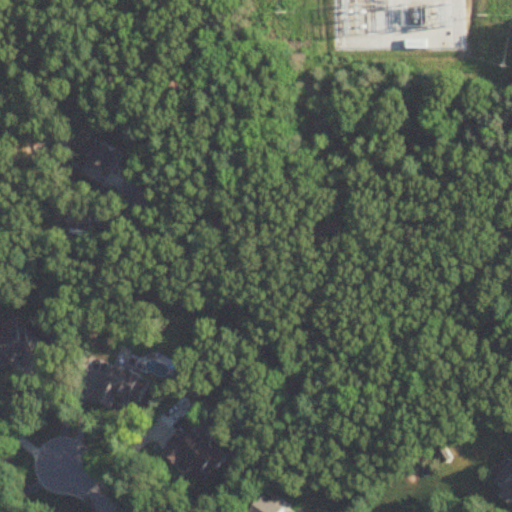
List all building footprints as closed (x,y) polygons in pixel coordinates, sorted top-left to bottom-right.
[(407,50),(428,50),(428,40),(407,40),(407,50)] [(89,164),(94,168),(90,175),(107,185),(125,153),(103,140),(89,164)] [(94,210),(72,207),(69,228),(92,230),(94,210)] [(0,333),(0,367),(38,356),(30,326),(0,333)] [(120,399),(138,407),(150,379),(116,365),(100,402),(115,409),(120,399)] [(196,432),(190,438),(183,431),(167,448),(206,483),(228,460),(196,432)] [(511,502),(511,469),(496,487),(511,502)] [(256,511),(286,511),(265,499),(256,511)]
